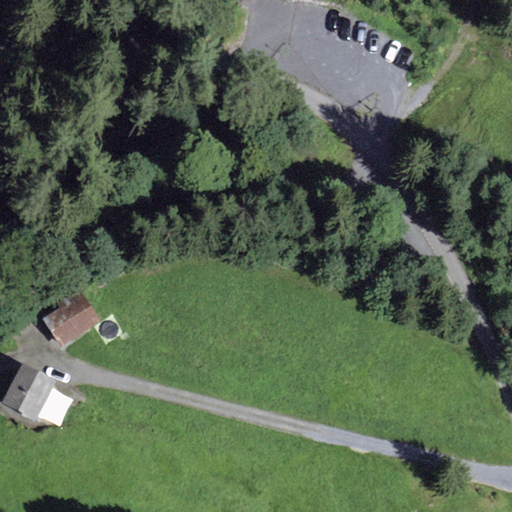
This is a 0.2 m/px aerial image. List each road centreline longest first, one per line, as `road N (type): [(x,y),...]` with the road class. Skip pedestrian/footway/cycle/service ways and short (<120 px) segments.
road 1 (unclassified): [(0,50),(248,81),(314,108),(396,188),(511,409)]
road 2 (track): [(0,368),(30,363),(511,472)]
road 3 (track): [(388,178),(363,189),(185,205),(119,228),(0,305)]
